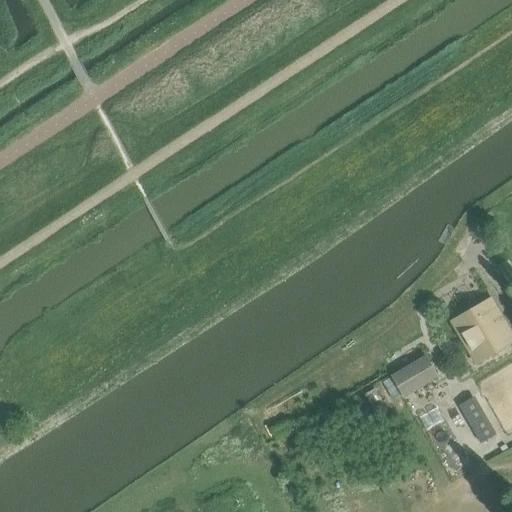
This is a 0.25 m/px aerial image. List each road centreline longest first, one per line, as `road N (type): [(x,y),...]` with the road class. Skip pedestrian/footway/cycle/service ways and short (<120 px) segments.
road 1 (track): [(399,0),(0,264)]
road 2 (unknown): [(0,87),(131,0)]
